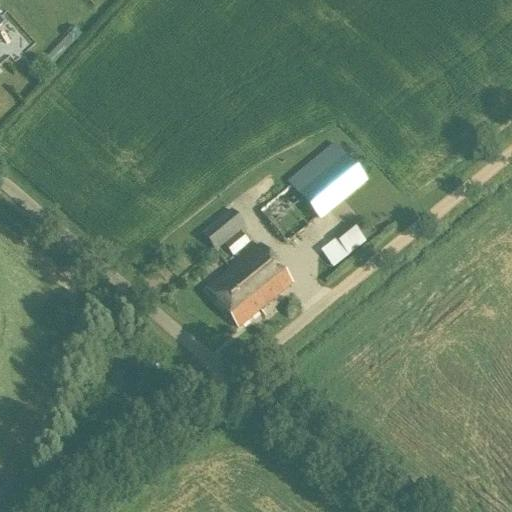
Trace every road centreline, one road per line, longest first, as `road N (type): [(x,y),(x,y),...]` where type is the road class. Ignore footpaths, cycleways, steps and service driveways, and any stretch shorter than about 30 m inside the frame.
road 1 (unclassified): [(229,380),(511,151)]
road 2 (unclassified): [(229,380),(86,249),(0,183)]
road 3 (track): [(64,511),(229,380)]
road 4 (unclassified): [(386,511),(229,380)]
